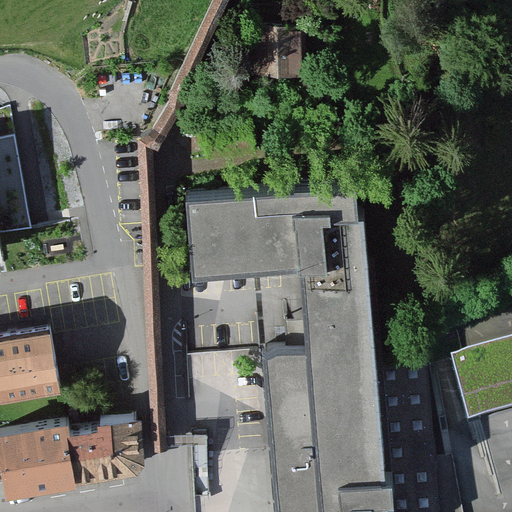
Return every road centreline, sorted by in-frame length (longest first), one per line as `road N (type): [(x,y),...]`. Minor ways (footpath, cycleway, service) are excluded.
road 1 (residential): [(172,147),(178,451),(166,487)]
road 2 (residential): [(0,75),(59,88),(77,118),(116,262)]
road 3 (residential): [(166,487),(149,452),(116,262)]
road 4 (residential): [(167,497),(31,511)]
